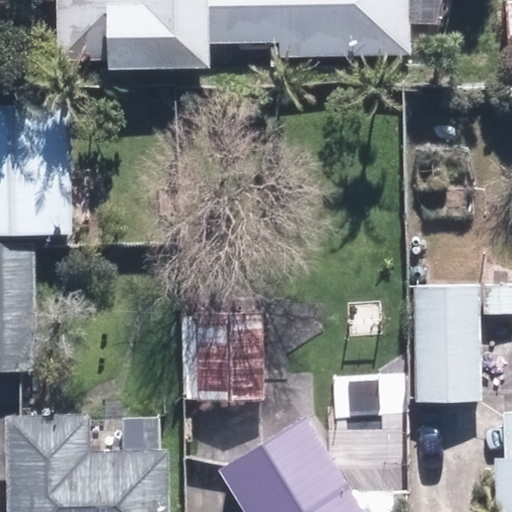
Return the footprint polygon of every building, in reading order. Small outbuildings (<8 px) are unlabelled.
[(53,0),(55,77),(199,75),(199,50),(403,48),(402,0),(53,0)] [(511,0),(496,0),(498,72),(511,72),(511,0)] [(59,110),(0,111),(0,232),(62,231),(59,110)] [(29,245),(0,244),(0,371),(30,371),(29,245)] [(470,288),(408,289),(412,402),(473,400),(470,288)] [(263,317),(190,313),(186,402),(259,406),(263,317)] [(399,424),(398,368),(306,369),(307,425),(399,424)] [(216,476),(238,511),(355,511),(299,423),(216,476)] [(1,426),(2,511),(162,511),(161,455),(81,456),(80,424),(1,426)] [(511,511),(511,461),(487,462),(489,511),(511,511)]
